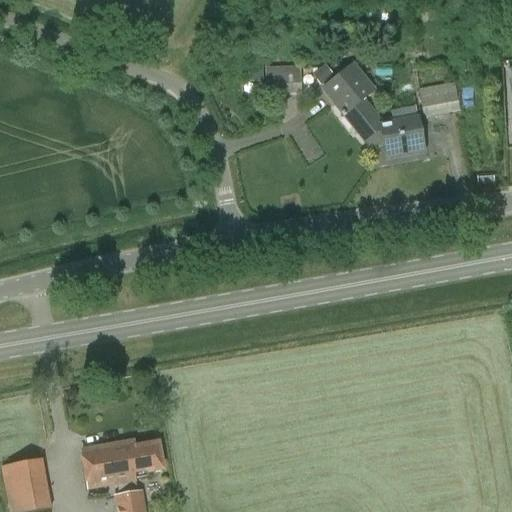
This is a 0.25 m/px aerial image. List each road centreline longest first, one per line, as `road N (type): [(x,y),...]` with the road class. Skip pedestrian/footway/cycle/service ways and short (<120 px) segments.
road 1 (secondary): [(0,347),(511,257)]
road 2 (unclassified): [(235,241),(222,158),(199,109),(168,70),(3,0)]
road 3 (unclassified): [(511,200),(235,241)]
road 4 (unclassified): [(235,241),(0,291)]
